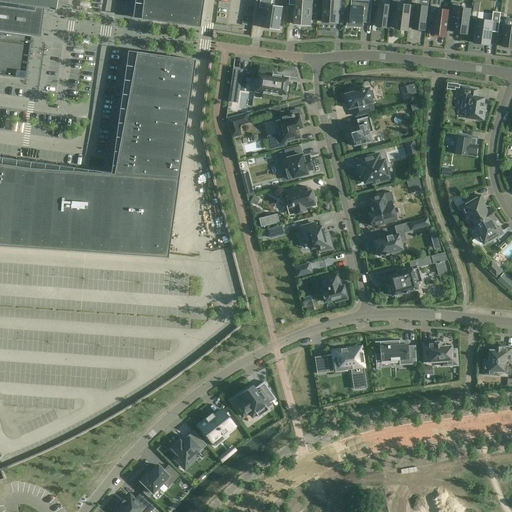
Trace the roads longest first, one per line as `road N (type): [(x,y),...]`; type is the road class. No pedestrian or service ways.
road 1 (residential): [(368,315),(276,345),(200,391),(83,511)]
road 2 (residential): [(318,57),(317,89),(368,315)]
road 3 (residential): [(215,282),(210,270),(0,257)]
road 4 (residential): [(511,74),(378,56),(318,57)]
road 5 (residential): [(511,78),(490,147),(493,184),(511,217)]
road 6 (residential): [(511,322),(368,315)]
